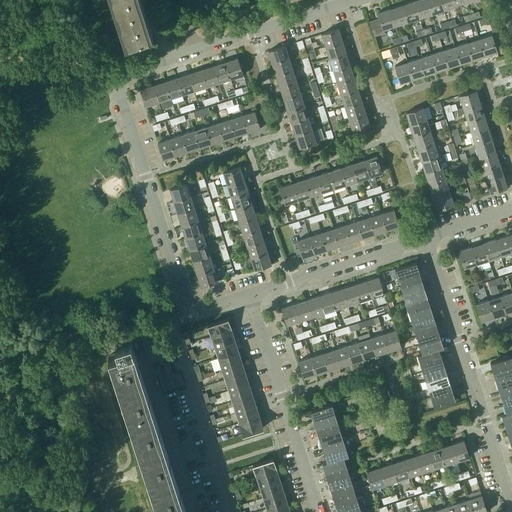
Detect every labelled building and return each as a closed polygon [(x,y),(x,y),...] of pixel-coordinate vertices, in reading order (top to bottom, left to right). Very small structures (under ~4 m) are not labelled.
[(152,31),(141,0),(111,0),(125,40),(152,31)] [(420,17),(414,0),(402,4),(408,21),(420,17)] [(432,13),(427,0),(414,0),(420,17),(432,13)] [(444,10),(440,0),(427,0),(432,13),(444,10)] [(456,6),(454,0),(440,0),(444,10),(456,6)] [(408,21),(402,4),(390,8),(396,25),(408,21)] [(396,25),(390,8),(378,12),(380,18),(370,21),(375,35),(385,32),(384,29),(396,25)] [(473,19),(480,16),(478,11),(471,13),(473,19)] [(473,19),(471,13),(464,15),(466,21),(473,19)] [(486,17),(479,19),(481,25),(488,23),(486,17)] [(449,26),(447,21),(440,23),(442,29),(449,26)] [(431,26),(423,28),(425,34),(433,32),(431,26)] [(340,27),(322,33),(326,45),(344,40),(340,27)] [(425,34),(423,28),(416,31),(418,37),(425,34)] [(492,34),(479,38),(485,55),(498,51),(492,34)] [(314,49),(311,37),(305,39),(309,51),(314,49)] [(423,44),(421,38),(414,40),(416,46),(423,44)] [(473,59),(485,55),(479,38),(467,42),(473,59)] [(344,40),(326,45),(330,57),(348,52),(344,40)] [(416,46),(414,40),(407,43),(408,49),(416,46)] [(461,63),(473,59),(467,42),(455,46),(461,63)] [(267,50),(271,63),(290,57),(286,44),(267,50)] [(449,67),(461,63),(455,46),(443,50),(449,67)] [(317,56),(314,49),(309,51),(311,58),(317,56)] [(437,71),(449,67),(443,50),(431,53),(437,71)] [(351,64),(348,52),(330,57),(333,69),(351,64)] [(437,71),(431,53),(419,57),(425,74),(437,71)] [(243,74),(237,56),(225,60),(231,78),(243,74)] [(293,69),(290,57),(271,63),(275,75),(293,69)] [(425,74),(419,57),(407,61),(413,78),(425,74)] [(231,78),(225,60),(213,64),(219,82),(231,78)] [(413,78),(407,61),(395,65),(401,82),(413,78)] [(213,64),(201,68),(207,86),(219,82),(213,64)] [(307,73),(312,71),(310,64),(304,65),(307,73)] [(351,64),(333,69),(337,81),(355,76),(351,64)] [(201,68),(189,72),(195,90),(207,86),(201,68)] [(297,81),(293,69),(275,75),(279,87),(297,81)] [(189,72),(177,76),(183,94),(195,90),(189,72)] [(171,98),(183,94),(177,76),(165,80),(171,98)] [(337,81),(341,93),(359,88),(355,76),(337,81)] [(171,98),(165,80),(153,83),(159,101),(171,98)] [(301,93),(297,81),(279,87),(283,99),(301,93)] [(159,101),(153,83),(140,87),(146,105),(159,101)] [(236,95),(243,93),(241,87),(234,89),(236,95)] [(318,88),(312,89),(315,97),(320,95),(318,88)] [(363,100),(359,88),(341,93),(345,105),(363,100)] [(236,95),(234,89),(227,92),(229,98),(236,95)] [(459,95),(463,107),(480,102),(476,89),(459,95)] [(250,93),(242,96),(244,101),(252,99),(250,93)] [(305,105),(301,93),(283,99),(287,111),(305,105)] [(332,105),(330,97),(324,99),(326,106),(332,105)] [(234,105),(232,99),(225,101),(227,107),(234,105)] [(345,105),(349,117),(367,112),(363,100),(345,105)] [(440,101),(434,103),(437,111),(443,109),(440,101)] [(463,107),(467,119),(484,114),(480,102),(463,107)] [(454,118),(450,104),(444,106),(449,120),(454,118)] [(189,110),(187,105),(179,107),(181,113),(189,110)] [(305,105),(287,111),(291,123),(309,117),(305,105)] [(210,113),(208,107),(201,109),(203,115),(210,113)] [(423,107),(406,112),(410,125),(427,119),(423,107)] [(203,115),(201,109),(194,111),(196,117),(203,115)] [(164,118),(171,116),(170,110),(162,113),(164,118)] [(261,128),(255,110),(242,114),(248,132),(261,128)] [(371,124),(367,112),(349,117),(353,130),(371,124)] [(164,118),(162,113),(155,115),(157,121),(164,118)] [(187,120),(185,114),(177,117),(179,122),(187,120)] [(248,132),(242,114),(230,118),(236,136),(248,132)] [(488,126),(484,114),(467,119),(471,131),(488,126)] [(179,122),(177,117),(170,119),(171,125),(179,122)] [(309,117),(291,123),(294,135),(313,129),(309,117)] [(236,136),(230,118),(218,122),(224,140),(236,136)] [(445,118),(440,120),(444,135),(450,133),(445,118)] [(431,131),(427,119),(410,125),(414,137),(431,131)] [(224,140),(218,122),(206,126),(212,144),(224,140)] [(212,144),(206,126),(194,130),(200,148),(212,144)] [(492,138),(488,126),(471,131),(474,143),(492,138)] [(462,142),(457,128),(451,130),(456,144),(462,142)] [(313,129),(294,135),(299,147),(317,141),(313,129)] [(194,130),(182,134),(188,152),(200,148),(194,130)] [(414,137),(417,149),(435,143),(431,131),(414,137)] [(188,152),(182,134),(170,138),(176,156),(188,152)] [(164,160),(176,156),(170,138),(158,142),(164,160)] [(474,143),(478,155),(496,150),(492,138),(474,143)] [(453,142),(447,144),(452,159),(458,157),(453,142)] [(438,155),(435,143),(417,149),(421,161),(438,155)] [(499,162),(496,150),(478,155),(482,167),(499,162)] [(470,166),(465,152),(459,154),(464,168),(470,166)] [(383,172),(377,154),(364,158),(370,176),(372,181),(377,180),(375,175),(383,172)] [(442,167),(438,155),(421,161),(425,173),(442,167)] [(363,178),(370,176),(364,158),(352,162),(358,180),(360,185),(365,183),(363,178)] [(346,184),(358,180),(352,162),(340,166),(346,184)] [(482,167),(486,179),(503,174),(499,162),(482,167)] [(223,171),(227,184),(245,178),(241,165),(223,171)] [(328,170),(334,188),(346,184),(340,166),(328,170)] [(425,173),(429,185),(446,179),(442,167),(425,173)] [(461,167),(455,168),(460,183),(466,181),(461,167)] [(316,173),(322,192),(334,188),(328,170),(316,173)] [(304,177),(310,195),(322,192),(316,173),(304,177)] [(503,174),(486,179),(490,192),(507,186),(503,174)] [(478,191),(473,176),(467,178),(474,197),(477,196),(475,191),(478,191)] [(304,177),(292,181),(298,199),(310,195),(304,177)] [(245,178),(227,184),(231,196),(249,190),(245,178)] [(429,185),(433,197),(450,191),(446,179),(429,185)] [(216,187),(214,181),(208,183),(210,189),(216,187)] [(285,203),(298,199),(292,181),(280,185),(285,203)] [(169,189),(173,201),(191,195),(187,183),(169,189)] [(216,187),(210,189),(213,197),(219,195),(216,187)] [(375,193),(374,187),(366,190),(368,195),(375,193)] [(249,190),(231,196),(235,208),(253,202),(249,190)] [(388,191),(381,194),(383,199),(390,197),(388,191)] [(454,204),(450,191),(433,197),(437,209),(454,204)] [(469,191),(468,191),(463,193),(465,200),(471,198),(469,191)] [(351,201),(359,199),(357,193),(350,195),(351,201)] [(195,207),(191,195),(173,201),(177,213),(195,207)] [(351,201),(350,195),(342,198),(344,203),(351,201)] [(328,209),(335,206),(333,201),(331,201),(330,197),(324,199),(326,203),(328,209)] [(373,203),(371,197),(364,199),(366,205),(373,203)] [(366,205),(364,199),(357,202),(358,208),(366,205)] [(211,202),(205,204),(208,212),(214,210),(211,202)] [(253,202),(235,208),(239,220),(257,214),(253,202)] [(318,205),(320,211),(328,209),(326,203),(318,205)] [(349,211),(347,205),(340,207),(342,213),(349,211)] [(199,219),(195,207),(177,213),(181,225),(199,219)] [(342,213),(340,207),(333,209),(334,215),(342,213)] [(394,208),(382,212),(387,230),(400,226),(394,208)] [(226,219),(224,211),(218,213),(221,221),(226,219)] [(304,216),(302,211),(291,214),(293,220),(304,216)] [(325,218),(323,212),(316,215),(318,221),(325,218)] [(382,212),(370,216),(375,234),(387,230),(382,212)] [(257,214),(239,220),(243,232),(261,226),(257,214)] [(310,223),(318,221),(316,215),(308,217),(310,223)] [(370,216),(358,220),(363,238),(375,234),(370,216)] [(203,231),(199,219),(181,225),(185,237),(203,231)] [(219,226),(217,220),(211,221),(213,228),(219,226)] [(291,223),(293,229),(301,226),(299,220),(291,223)] [(358,220),(346,224),(351,242),(363,238),(358,220)] [(346,224),(334,228),(339,246),(351,242),(346,224)] [(219,226),(213,228),(216,236),(221,234),(219,226)] [(243,232),(247,244),(265,238),(261,226),(243,232)] [(334,228),(322,231),(327,249),(339,246),(334,228)] [(207,243),(203,231),(185,237),(189,249),(207,243)] [(322,231),(310,235),(315,253),(327,249),(322,231)] [(231,235),(226,237),(228,245),(234,243),(231,235)] [(303,257),(315,253),(310,235),(297,239),(303,257)] [(501,256),(511,252),(511,250),(507,235),(495,239),(501,256)] [(247,244),(251,256),(269,250),(265,238),(247,244)] [(489,260),(501,256),(495,239),(483,242),(489,260)] [(477,263),(489,260),(483,242),(471,246),(477,263)] [(211,255),(207,243),(189,249),(193,261),(211,255)] [(464,268),(477,263),(471,246),(459,250),(464,268)] [(273,262),(269,250),(251,256),(255,268),(273,262)] [(215,267),(211,255),(193,261),(197,273),(215,267)] [(416,262),(395,268),(398,277),(419,271),(416,262)] [(219,280),(215,267),(197,273),(201,286),(219,280)] [(499,275),(506,273),(504,267),(497,269),(499,275)] [(235,275),(232,268),(226,270),(229,277),(235,275)] [(419,271),(398,277),(401,285),(422,279),(419,271)] [(379,276),(366,280),(372,297),(384,293),(379,276)] [(502,276),(495,279),(497,284),(504,282),(502,276)] [(422,279),(401,285),(404,294),(424,287),(422,279)] [(497,284),(495,279),(488,281),(490,287),(497,284)] [(360,301),(372,297),(366,280),(354,284),(360,301)] [(354,284),(342,288),(348,305),(360,301),(354,284)] [(478,284),(470,287),(472,292),(480,290),(478,284)] [(424,287),(404,294),(406,302),(427,295),(424,287)] [(342,288),(330,292),(336,309),(348,305),(342,288)] [(511,291),(500,296),(506,313),(511,310),(511,291)] [(318,296),(324,312),(336,309),(330,292),(318,296)] [(427,295),(406,302),(409,310),(430,304),(427,295)] [(312,316),(324,312),(318,296),(306,299),(312,316)] [(494,317),(506,313),(500,296),(488,300),(494,317)] [(312,316),(306,299),(294,303),(300,320),(312,316)] [(494,317),(488,300),(476,304),(481,321),(494,317)] [(300,320),(294,303),(282,307),(287,324),(300,320)] [(433,312),(430,304),(409,310),(412,319),(433,312)] [(377,314),(384,312),(382,306),(375,308),(377,314)] [(370,316),(377,314),(375,308),(368,311),(370,316)] [(390,312),(383,314),(385,320),(392,317),(390,312)] [(433,312),(412,319),(415,327),(435,321),(433,312)] [(353,322),(360,319),(359,313),(351,316),(353,322)] [(346,324),(353,322),(351,316),(344,318),(346,324)] [(208,325),(211,335),(231,329),(228,318),(187,331),(208,325)] [(373,318),(366,320),(368,326),(375,323),(373,318)] [(368,326),(366,320),(358,322),(360,328),(368,326)] [(329,329),(336,327),(334,321),(327,323),(329,329)] [(415,327),(417,336),(438,329),(435,321),(415,327)] [(322,332),(329,329),(327,323),(320,326),(322,332)] [(349,325),(342,328),(344,333),(351,331),(349,325)] [(344,333),(342,328),(335,330),(337,336),(344,333)] [(235,340),(231,329),(211,335),(215,346),(235,340)] [(305,337),(313,335),(311,329),(303,331),(305,337)] [(396,329),(384,333),(389,350),(402,346),(396,329)] [(417,336),(420,344),(441,338),(438,329),(417,336)] [(305,337),(303,331),(296,334),(298,339),(305,337)] [(327,339),(325,333),(318,335),(320,341),(327,339)] [(384,333),(372,337),(377,354),(389,350),(384,333)] [(115,344),(118,352),(108,356),(109,359),(110,358),(159,511),(186,511),(135,353),(143,350),(138,335),(124,340),(125,341),(115,344)] [(320,341),(318,335),(311,338),(312,343),(320,341)] [(372,337),(360,341),(365,358),(377,354),(372,337)] [(420,344),(423,353),(438,348),(444,347),(441,338),(420,344)] [(215,346),(218,357),(238,351),(235,340),(215,346)] [(301,341),(293,343),(295,349),(303,346),(301,341)] [(360,341),(348,345),(353,362),(365,358),(360,341)] [(348,345),(335,349),(341,366),(353,362),(348,345)] [(417,354),(420,363),(441,357),(438,348),(423,353),(417,354)] [(335,349),(323,352),(329,370),(341,366),(335,349)] [(242,362),(238,351),(218,357),(222,368),(242,362)] [(323,352),(311,356),(317,374),(329,370),(323,352)] [(490,362),(493,370),(511,364),(511,356),(511,355),(490,362)] [(317,374),(311,356),(299,360),(305,378),(317,374)] [(420,363),(423,372),(444,365),(441,357),(420,363)] [(222,368),(225,379),(245,373),(242,362),(222,368)] [(511,364),(493,370),(496,379),(511,373),(511,364)] [(412,365),(405,368),(408,376),(415,374),(412,365)] [(423,372),(426,380),(447,373),(444,365),(423,372)] [(249,384),(245,373),(225,379),(229,390),(249,384)] [(449,382),(447,373),(426,380),(429,389),(449,382)] [(511,382),(511,373),(496,379),(498,387),(511,382)] [(429,389),(431,397),(452,390),(449,382),(429,389)] [(511,382),(498,387),(501,396),(511,392),(511,382)] [(229,390),(232,401),(252,395),(249,384),(229,390)] [(455,399),(452,390),(431,397),(434,406),(455,399)] [(511,392),(501,396),(504,404),(511,401),(511,392)] [(256,405),(252,395),(232,401),(236,412),(256,405)] [(332,404),(311,410),(313,419),(335,412),(332,404)] [(236,412),(239,423),(260,416),(256,405),(236,412)] [(502,414),(504,422),(511,419),(511,410),(506,412),(502,414)] [(313,419),(316,427),(337,420),(335,412),(313,419)] [(263,427),(260,416),(239,423),(243,433),(222,440),(223,440),(263,427)] [(316,427),(319,436),(340,429),(337,420),(316,427)] [(319,436),(322,444),(343,437),(340,429),(319,436)] [(322,444),(324,453),(346,446),(343,437),(322,444)] [(464,440),(452,444),(457,461),(470,457),(464,440)] [(452,444),(440,447),(445,465),(457,461),(452,444)] [(324,453),(327,461),(343,456),(343,457),(348,455),(346,446),(324,453)] [(440,447),(428,451),(433,469),(445,465),(440,447)] [(428,451),(416,455),(421,472),(433,469),(428,451)] [(416,455),(403,459),(409,476),(421,472),(416,455)] [(323,463),(325,471),(346,464),(343,457),(343,456),(327,461),(323,463)] [(253,465),(256,475),(276,469),(273,458),(232,471),(253,465)] [(397,480),(409,476),(403,459),(391,463),(397,480)] [(397,480),(391,463),(379,467),(385,484),(397,480)] [(349,473),(346,464),(325,471),(328,480),(349,473)] [(373,488),(385,484),(379,467),(367,471),(373,488)] [(280,480),(276,469),(256,475),(260,486),(280,480)] [(463,478),(470,476),(468,470),(461,472),(463,478)] [(463,478),(461,472),(454,475),(456,481),(463,478)] [(328,480),(331,488),(351,481),(349,473),(328,480)] [(476,476),(468,479),(470,485),(478,482),(476,476)] [(439,486),(446,484),(444,478),(437,480),(439,486)] [(260,486),(263,497),(283,491),(280,480),(260,486)] [(439,486),(437,480),(430,483),(432,488),(439,486)] [(331,488),(334,496),(354,490),(351,481),(331,488)] [(459,482),(452,484),(453,490),(461,488),(459,482)] [(453,490),(452,484),(444,487),(446,492),(453,490)] [(415,494),(422,491),(420,485),(413,488),(415,494)] [(408,496),(415,494),(413,488),(406,490),(408,496)] [(334,496),(336,505),(357,498),(354,490),(334,496)] [(435,490),(428,492),(430,498),(437,495),(435,490)] [(287,502),(283,491),(263,497),(267,508),(287,502)] [(430,498),(428,492),(420,494),(422,500),(430,498)] [(391,501),(398,499),(396,493),(389,495),(391,501)] [(391,501),(389,495),(382,498),(384,504),(391,501)] [(482,495),(470,499),(473,511),(487,511),(488,511),(482,495)] [(411,497),(404,500),(406,506),(413,503),(411,497)] [(343,511),(360,507),(357,498),(336,505),(338,511),(343,511)] [(473,511),(470,499),(458,503),(460,511),(473,511)] [(406,506),(404,500),(396,502),(398,508),(406,506)] [(267,508),(268,511),(290,511),(287,502),(267,508)] [(460,511),(458,503),(446,507),(447,511),(460,511)]
